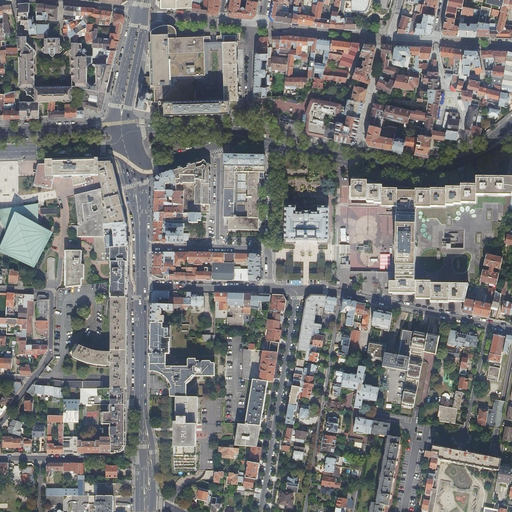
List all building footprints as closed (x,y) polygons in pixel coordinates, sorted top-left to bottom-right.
[(191,12),(192,3),(191,3),(190,0),(160,0),(160,8),(175,7),(175,10),(176,10),(179,10),(186,11),(191,12)] [(192,3),(191,12),(200,12),(208,13),(208,0),(190,0),(191,3),(192,3)] [(208,0),(208,13),(214,14),(217,12),(219,0),(208,0)] [(255,14),(258,1),(253,0),(246,0),(245,8),(244,8),(244,7),(244,6),(243,6),(243,5),(242,5),(241,6),(240,6),(240,7),(239,7),(240,0),(229,0),(227,13),(229,16),(232,16),(250,18),(253,16),(255,14)] [(273,20),(276,4),(282,5),(283,0),(272,0),(270,16),(271,18),(273,20)] [(312,25),(317,0),(311,0),(312,2),(309,2),(309,4),(310,4),(310,5),(311,5),(310,15),(300,14),(300,7),(301,7),(302,2),(302,0),(301,0),(298,0),(298,1),(297,5),(297,6),(296,6),(296,14),(298,14),(296,23),(301,24),(303,24),(308,24),(312,25)] [(330,27),(334,28),(338,9),(333,8),(332,8),(330,19),(323,18),(323,16),(320,15),(320,11),(321,8),(322,0),(317,0),(312,25),(315,25),(318,26),(322,26),(330,27)] [(338,28),(343,29),(344,22),(344,9),(345,1),(342,0),(340,0),(338,6),(338,9),(334,28),(338,28)] [(354,30),(355,26),(355,25),(355,23),(352,23),(350,11),(351,1),(348,1),(348,0),(345,1),(344,9),(344,22),(343,29),(349,29),(353,29),(354,30)] [(350,11),(359,12),(361,12),(362,11),(363,11),(364,10),(365,9),(366,8),(367,7),(367,6),(368,3),(368,0),(348,0),(348,1),(351,1),(350,11)] [(405,32),(413,33),(416,22),(411,20),(413,12),(419,13),(422,3),(419,3),(417,2),(405,0),(403,0),(400,14),(401,14),(396,32),(405,33),(405,32)] [(455,18),(460,19),(460,18),(461,13),(462,7),(462,6),(463,0),(475,0),(482,1),(482,0),(447,0),(444,16),(455,18)] [(511,9),(511,0),(502,0),(502,5),(500,10),(501,11),(499,17),(497,24),(496,30),(495,37),(500,37),(503,37),(505,37),(510,37),(511,31),(511,25),(504,25),(507,11),(508,11),(509,11),(510,11),(510,10),(511,10),(511,9)] [(26,29),(29,28),(29,16),(29,11),(30,11),(29,2),(19,3),(19,8),(16,8),(17,16),(19,16),(19,19),(21,19),(22,23),(25,23),(26,26),(26,29)] [(36,11),(36,20),(39,20),(43,19),(46,19),(48,12),(45,12),(46,4),(46,3),(36,3),(36,11)] [(421,34),(423,34),(428,34),(431,32),(436,6),(424,4),(422,3),(419,13),(413,12),(411,20),(416,22),(413,33),(418,34),(421,34)] [(12,13),(10,4),(2,5),(2,6),(3,6),(3,20),(3,23),(3,32),(5,33),(10,32),(7,13),(12,13)] [(58,6),(46,4),(45,12),(48,12),(52,12),(51,15),(50,15),(50,19),(57,20),(58,6)] [(286,22),(291,22),(292,13),(287,12),(287,11),(285,11),(280,10),(282,6),(282,5),(276,4),(273,20),(278,21),(285,22),(286,22)] [(63,5),(63,14),(73,15),(74,6),(63,5)] [(76,18),(77,17),(79,16),(80,15),(80,7),(74,6),(73,15),(72,18),(73,20),(75,19),(76,18)] [(484,37),(495,37),(496,30),(497,24),(488,23),(486,23),(484,23),(486,17),(487,17),(487,15),(486,15),(486,14),(489,14),(490,8),(481,6),(480,10),(479,14),(477,24),(475,36),(484,37)] [(92,23),(93,23),(93,22),(99,24),(102,10),(98,9),(92,8),(86,7),(86,15),(84,15),(83,19),(84,22),(86,24),(90,24),(89,16),(95,17),(94,22),(93,21),(92,23)] [(480,10),(462,7),(461,13),(472,16),(473,14),(476,15),(476,14),(479,14),(480,10)] [(102,10),(99,24),(101,24),(103,24),(109,24),(111,18),(111,11),(102,10)] [(113,25),(113,29),(114,29),(113,32),(120,33),(123,22),(124,17),(122,16),(121,14),(115,14),(113,25)] [(30,33),(30,37),(37,37),(37,25),(36,23),(33,23),(33,20),(33,16),(29,16),(29,28),(30,33)] [(455,18),(444,16),(441,32),(442,33),(444,35),(449,35),(452,35),(456,35),(459,22),(457,21),(456,25),(453,24),(454,23),(455,18)] [(466,36),(475,36),(477,24),(469,23),(469,26),(466,26),(466,23),(463,23),(464,18),(460,18),(460,19),(459,22),(456,35),(461,35),(466,36)] [(92,31),(93,23),(92,23),(90,24),(86,24),(84,22),(83,19),(82,20),(80,22),(82,25),(86,24),(86,27),(86,31),(92,31)] [(73,27),(75,26),(72,20),(63,25),(63,26),(64,32),(71,29),(73,27)] [(168,113),(180,113),(180,114),(189,114),(189,112),(198,112),(205,112),(213,111),(222,111),(229,111),(229,109),(231,108),(233,108),(234,107),(235,105),(236,103),(237,101),(237,98),(238,98),(236,41),(240,40),(239,32),(226,31),(220,30),(220,34),(211,35),(209,35),(197,35),(184,36),(176,36),(176,31),(175,29),(174,28),(174,27),(172,26),(171,25),(169,24),(167,24),(164,24),(162,24),(160,25),(157,26),(151,31),(150,32),(150,33),(150,41),(148,41),(148,43),(150,89),(154,88),(155,101),(164,101),(165,113),(168,113)] [(37,25),(37,37),(37,38),(45,38),(46,38),(47,38),(46,29),(48,29),(48,25),(37,25)] [(75,34),(83,29),(80,26),(74,30),(75,34)] [(92,37),(92,31),(86,31),(86,27),(83,29),(75,34),(71,37),(70,37),(70,38),(71,41),(77,42),(77,37),(82,35),(85,35),(84,42),(92,42),(92,37)] [(71,37),(75,34),(74,30),(72,31),(71,29),(64,32),(65,39),(70,38),(70,37),(71,37)] [(113,29),(111,29),(110,32),(109,38),(113,38),(113,40),(118,41),(119,37),(120,33),(113,32),(114,29),(113,29)] [(21,32),(16,31),(17,43),(18,49),(21,48),(21,50),(21,51),(21,52),(21,53),(22,54),(22,56),(19,56),(19,86),(25,86),(27,89),(26,90),(30,94),(32,93),(34,95),(34,101),(19,101),(19,102),(19,110),(20,118),(33,117),(34,117),(39,117),(38,101),(49,100),(49,101),(54,100),(57,100),(57,99),(63,99),(64,100),(65,100),(66,99),(67,99),(68,99),(69,99),(70,99),(70,98),(71,98),(71,97),(71,96),(71,95),(71,94),(71,93),(70,92),(72,92),(72,86),(34,86),(33,52),(35,52),(35,51),(35,50),(35,49),(34,49),(26,42),(26,36),(22,36),(21,32)] [(279,47),(281,35),(276,36),(275,36),(272,36),(272,41),(275,45),(276,47),(276,48),(279,48),(279,47)] [(287,43),(288,35),(286,35),(284,35),(281,35),(279,47),(284,47),(284,43),(287,43)] [(308,45),(308,37),(305,37),(303,37),(296,36),(294,36),(288,35),(287,43),(287,45),(287,47),(290,47),(291,44),(295,44),(294,49),(290,49),(289,53),(296,54),(301,56),(302,56),(307,57),(308,45)] [(60,44),(60,40),(58,40),(57,40),(57,37),(48,38),(47,38),(46,38),(46,40),(45,40),(45,44),(41,48),(45,52),(50,52),(50,53),(51,53),(51,54),(52,55),(53,54),(54,54),(55,53),(55,52),(60,52),(64,48),(60,44)] [(98,37),(97,52),(101,52),(101,53),(104,53),(106,53),(107,53),(107,49),(116,50),(117,45),(118,41),(113,40),(113,38),(109,38),(98,37)] [(310,37),(308,37),(308,45),(309,45),(311,45),(310,60),(310,65),(309,65),(308,77),(314,77),(314,72),(314,70),(314,62),(314,60),(316,49),(317,38),(314,38),(310,37)] [(321,39),(317,38),(316,49),(320,50),(330,51),(330,50),(331,40),(321,39)] [(259,52),(267,53),(267,58),(267,60),(266,63),(267,66),(271,66),(271,62),(271,56),(272,47),(268,47),(268,40),(258,39),(256,43),(256,52),(259,52)] [(341,41),(331,40),(330,50),(335,51),(337,51),(337,48),(344,49),(344,52),(348,53),(350,48),(352,42),(341,41)] [(97,63),(96,63),(96,81),(93,85),(87,85),(86,65),(91,62),(91,54),(87,54),(85,53),(85,51),(86,51),(87,50),(87,49),(87,48),(86,47),(84,47),(83,47),(83,48),(83,49),(81,49),(81,42),(77,42),(71,41),(71,47),(70,48),(69,49),(69,51),(71,51),(71,77),(75,81),(75,85),(80,85),(80,87),(105,92),(109,77),(112,64),(97,63)] [(355,42),(352,42),(350,48),(348,53),(344,52),(343,52),(340,60),(338,65),(339,65),(344,66),(344,67),(348,68),(348,66),(351,67),(359,43),(356,42),(355,42)] [(17,43),(5,44),(5,49),(5,55),(18,54),(18,49),(17,43)] [(349,86),(353,86),(354,81),(356,78),(368,82),(376,47),(374,44),(369,43),(364,43),(360,56),(366,57),(365,60),(363,60),(361,65),(363,66),(362,69),(356,67),(349,86)] [(379,77),(375,86),(386,91),(389,93),(390,93),(393,86),(404,88),(413,89),(414,86),(418,86),(418,77),(408,76),(397,74),(399,69),(393,68),(387,66),(389,59),(390,53),(391,44),(386,44),(383,43),(381,43),(381,52),(381,59),(381,60),(381,71),(392,74),(389,83),(382,79),(382,78),(382,77),(381,77),(381,76),(381,77),(380,77),(379,77)] [(408,53),(409,46),(405,45),(402,45),(394,45),(391,62),(392,64),(400,66),(402,66),(406,53),(408,53)] [(409,72),(408,76),(418,77),(420,68),(418,68),(420,46),(415,46),(409,46),(408,53),(406,53),(402,66),(407,66),(407,72),(409,72)] [(420,46),(418,68),(420,68),(424,69),(426,68),(427,68),(427,67),(428,64),(422,63),(423,59),(429,59),(432,47),(428,47),(425,47),(423,46),(420,46)] [(286,73),(289,53),(290,49),(290,47),(287,47),(285,47),(284,47),(279,47),(279,48),(278,57),(271,56),(271,62),(271,66),(271,71),(286,73)] [(447,48),(441,47),(440,56),(443,56),(444,56),(444,64),(448,64),(448,62),(449,63),(449,66),(451,66),(451,68),(454,69),(454,68),(455,49),(449,48),(447,48)] [(460,49),(455,49),(454,68),(454,69),(453,74),(459,75),(459,73),(462,74),(463,64),(462,64),(462,65),(457,65),(458,58),(464,58),(464,48),(460,49)] [(466,49),(464,48),(464,58),(463,64),(462,74),(465,74),(465,75),(469,75),(469,59),(470,59),(472,59),(473,62),(476,75),(481,76),(481,72),(477,49),(474,49),(472,49),(469,49),(466,49)] [(106,57),(97,56),(97,63),(112,64),(114,57),(116,50),(107,49),(107,53),(106,53),(106,57)] [(330,51),(320,50),(320,52),(324,53),(323,64),(314,62),(314,70),(314,72),(319,72),(319,77),(323,77),(323,74),(323,73),(326,64),(326,63),(327,61),(328,59),(328,58),(330,51)] [(330,50),(330,51),(328,58),(340,60),(343,52),(337,51),(337,53),(334,53),(335,51),(330,50)] [(485,50),(481,50),(485,73),(488,73),(490,73),(490,75),(495,75),(503,76),(504,66),(496,65),(497,63),(498,63),(498,62),(501,62),(501,61),(505,61),(507,51),(500,50),(496,50),(492,50),(488,50),(485,50)] [(511,52),(507,51),(505,61),(504,66),(503,76),(501,85),(501,88),(509,90),(509,92),(511,93),(511,52)] [(266,75),(266,70),(265,68),(267,69),(267,66),(266,63),(262,63),(262,60),(267,60),(267,58),(267,53),(259,52),(256,52),(254,91),(262,90),(262,96),(267,95),(267,90),(268,90),(268,86),(267,86),(267,85),(261,85),(262,76),(264,76),(266,75)] [(307,58),(307,57),(302,56),(301,56),(296,54),(289,53),(286,73),(284,88),(295,88),(295,85),(296,85),(296,86),(303,86),(304,81),(307,81),(307,77),(292,77),(294,57),(300,59),(305,60),(306,59),(307,58)] [(328,63),(326,63),(326,64),(323,73),(323,74),(323,77),(323,78),(345,82),(349,72),(346,70),(339,69),(330,68),(329,65),(327,65),(328,63)] [(445,137),(446,132),(432,129),(433,118),(437,119),(438,107),(439,103),(441,89),(437,88),(438,78),(438,77),(438,72),(435,71),(435,72),(430,71),(429,71),(428,71),(427,74),(422,74),(420,87),(420,95),(417,94),(417,100),(423,101),(423,99),(428,100),(427,102),(427,105),(426,112),(422,112),(422,110),(416,109),(416,111),(411,110),(386,104),(386,105),(374,103),(374,104),(369,123),(381,126),(383,117),(408,122),(409,117),(425,120),(424,129),(430,130),(430,133),(432,133),(431,138),(436,138),(434,146),(438,147),(439,147),(442,148),(444,140),(445,137)] [(459,75),(453,74),(452,79),(452,85),(454,88),(462,90),(465,75),(465,74),(462,74),(459,73),(459,75)] [(489,83),(495,84),(501,85),(503,76),(495,75),(494,79),(490,79),(490,82),(489,83)] [(319,77),(314,77),(313,86),(322,87),(323,78),(323,77),(319,77)] [(462,90),(462,99),(465,109),(465,110),(465,111),(468,112),(471,98),(471,92),(477,94),(479,86),(480,81),(469,79),(466,91),(462,90)] [(494,89),(488,88),(487,96),(491,97),(490,102),(495,104),(497,98),(499,99),(500,91),(501,88),(501,85),(495,84),(494,89)] [(355,86),(351,99),(364,101),(367,88),(355,85),(355,86)] [(483,87),(479,86),(477,94),(481,95),(483,95),(482,101),(485,101),(487,96),(488,88),(483,87)] [(103,101),(105,92),(80,87),(80,90),(80,105),(87,106),(97,110),(101,110),(103,101)] [(138,108),(142,108),(145,109),(147,99),(151,101),(151,94),(152,93),(152,92),(150,92),(150,93),(149,93),(149,92),(148,92),(148,90),(147,90),(146,89),(145,88),(144,88),(143,88),(142,89),(141,89),(138,108)] [(14,90),(4,91),(4,93),(4,102),(15,101),(14,90)] [(499,99),(507,101),(509,93),(500,91),(499,99)] [(351,99),(348,98),(347,107),(340,105),(341,104),(326,100),(315,98),(313,98),(312,98),(310,99),(310,100),(305,113),(307,114),(307,117),(307,119),(306,129),(306,131),(307,132),(307,133),(309,133),(314,134),(324,136),(325,120),(325,113),(327,113),(339,116),(339,115),(339,112),(348,114),(348,115),(360,118),(364,102),(364,101),(351,99)] [(471,98),(468,112),(468,113),(467,120),(466,123),(465,132),(469,134),(471,125),(472,119),(475,120),(475,118),(476,118),(479,100),(476,99),(471,98)] [(54,105),(54,100),(49,101),(49,117),(65,116),(65,111),(54,110),(54,107),(56,107),(56,105),(54,105)] [(485,101),(482,101),(480,100),(476,120),(483,121),(486,107),(487,102),(485,101)] [(495,104),(490,102),(487,102),(486,107),(489,107),(488,114),(498,116),(500,109),(494,108),(495,104)] [(15,105),(15,103),(9,103),(8,104),(4,104),(4,118),(20,118),(19,110),(15,110),(15,107),(13,107),(12,108),(11,108),(11,110),(8,110),(8,105),(15,105)] [(65,107),(65,111),(65,116),(76,116),(77,107),(76,106),(70,107),(70,103),(65,104),(65,107)] [(448,118),(447,129),(453,130),(458,130),(460,119),(459,119),(458,112),(450,111),(448,118)] [(325,120),(324,136),(338,139),(352,142),(355,140),(360,118),(348,115),(348,114),(339,112),(339,115),(343,116),(343,115),(348,116),(347,118),(345,118),(344,120),(347,121),(346,124),(343,123),(343,122),(337,121),(337,124),(325,120)] [(281,124),(295,127),(297,118),(270,113),(268,122),(281,124)] [(471,125),(469,134),(479,136),(482,123),(480,122),(479,126),(474,125),(471,125)] [(381,126),(369,123),(365,140),(368,145),(377,146),(392,149),(394,138),(393,138),(387,137),(379,136),(381,126)] [(417,137),(417,138),(414,153),(421,154),(428,155),(431,138),(432,133),(430,133),(430,130),(424,129),(421,128),(421,131),(428,132),(427,135),(420,134),(417,134),(417,137)] [(446,132),(445,137),(456,139),(458,130),(453,130),(447,129),(446,132)] [(405,140),(404,144),(409,145),(411,145),(410,152),(414,153),(417,138),(405,136),(405,140)] [(394,138),(392,149),(397,150),(403,151),(403,148),(404,144),(405,140),(394,138)] [(224,155),(224,188),(234,188),(235,171),(263,172),(264,172),(264,155),(258,155),(249,155),(244,155),(238,155),(228,155),(224,155)] [(45,160),(45,163),(46,177),(54,176),(71,176),(85,175),(99,175),(98,162),(98,158),(45,160)] [(207,212),(210,212),(210,179),(210,164),(204,159),(189,164),(173,169),(175,182),(176,184),(197,184),(198,202),(202,202),(202,212),(207,212)] [(101,183),(102,188),(111,223),(126,221),(115,179),(112,164),(110,163),(109,161),(98,162),(99,175),(101,183)] [(53,181),(54,176),(46,177),(45,163),(38,164),(38,165),(37,165),(36,169),(37,169),(37,170),(35,170),(33,169),(33,170),(33,172),(35,172),(35,173),(36,173),(35,177),(33,185),(46,188),(51,189),(53,181)] [(165,190),(165,184),(167,183),(167,185),(171,184),(171,182),(175,182),(173,169),(166,172),(158,174),(156,177),(155,179),(154,187),(154,190),(165,191),(165,190)] [(234,188),(224,188),(224,194),(223,197),(224,197),(223,217),(228,217),(228,229),(258,229),(259,178),(264,177),(264,178),(264,177),(263,172),(235,171),(234,188)] [(85,175),(71,176),(72,180),(74,185),(86,182),(85,178),(85,175)] [(389,278),(389,293),(392,293),(415,293),(415,298),(430,299),(430,301),(461,301),(464,302),(465,299),(468,284),(431,284),(431,281),(413,281),(414,219),(414,207),(430,207),(430,206),(445,206),(445,204),(452,204),(452,203),(460,203),(460,202),(475,202),(475,194),(506,194),(511,194),(511,192),(511,175),(475,175),(475,183),(460,183),(460,186),(445,186),(445,188),(430,188),(430,189),(415,189),(415,191),(396,191),(396,189),(395,189),(381,189),(381,186),(366,186),(366,181),(351,181),(351,199),(352,199),(366,199),(366,202),(373,202),(373,203),(381,203),(381,206),(395,206),(397,206),(396,278),(395,278),(389,278)] [(179,204),(183,205),(183,190),(176,190),(176,184),(172,185),(171,186),(171,189),(165,190),(165,191),(154,190),(154,191),(154,195),(163,195),(163,194),(166,194),(173,194),(173,203),(179,204)] [(104,223),(111,223),(102,188),(75,195),(78,223),(78,226),(78,228),(78,236),(89,236),(91,236),(93,236),(104,236),(104,228),(104,223)] [(154,212),(182,212),(183,212),(183,205),(179,204),(179,208),(164,207),(164,205),(163,205),(163,202),(167,202),(167,198),(166,198),(154,198),(154,202),(154,212)] [(285,232),(285,239),(307,239),(328,239),(328,233),(328,213),(328,206),(318,206),(318,213),(311,213),(311,211),(302,211),(302,213),(295,212),(295,206),(285,206),(285,212),(285,232)] [(21,208),(0,209),(0,218),(4,224),(10,232),(1,249),(0,248),(0,249),(34,266),(51,232),(50,232),(50,233),(37,226),(37,220),(42,224),(43,214),(46,214),(57,213),(56,207),(45,207),(39,208),(24,208),(21,208)] [(182,212),(154,212),(152,212),(152,214),(152,217),(154,217),(154,220),(163,221),(163,217),(170,217),(171,218),(174,218),(174,217),(179,217),(179,216),(183,215),(182,212)] [(189,212),(189,220),(189,222),(197,222),(197,220),(201,220),(201,212),(189,212)] [(104,236),(106,247),(127,246),(128,246),(127,236),(126,221),(111,223),(104,223),(104,228),(113,227),(114,238),(109,239),(108,235),(104,236)] [(166,233),(166,232),(165,232),(165,230),(167,230),(167,227),(153,227),(153,234),(153,242),(166,242),(166,235),(162,235),(162,233),(166,233)] [(167,232),(166,232),(166,233),(166,235),(166,242),(183,242),(183,227),(175,227),(175,228),(177,228),(177,230),(175,232),(170,232),(170,231),(168,231),(167,231),(167,232)] [(349,235),(345,235),(345,228),(340,228),(340,241),(349,241),(349,235)] [(445,230),(444,236),(442,241),(442,244),(443,244),(443,246),(445,246),(445,247),(445,248),(463,248),(463,230),(445,230)] [(110,279),(109,298),(111,298),(126,298),(127,286),(127,279),(127,278),(127,272),(127,246),(106,247),(104,236),(93,236),(93,242),(95,259),(95,260),(96,260),(97,261),(98,261),(110,260),(110,261),(110,265),(110,277),(110,279)] [(364,246),(357,246),(357,251),(373,251),(373,242),(368,242),(368,245),(364,245),(364,246)] [(65,287),(81,286),(81,279),(84,279),(84,264),(81,264),(81,256),(82,250),(66,250),(65,287)] [(170,267),(174,267),(174,265),(174,257),(172,257),(172,262),(163,262),(164,256),(174,256),(174,252),(153,252),(152,253),(152,254),(152,267),(167,267),(170,267)] [(174,265),(180,266),(180,261),(183,261),(183,264),(188,264),(188,262),(187,262),(188,252),(174,252),(174,256),(174,257),(174,265)] [(188,265),(188,267),(193,267),(193,265),(202,265),(202,262),(204,262),(204,263),(207,263),(207,262),(210,262),(210,268),(211,268),(212,262),(212,253),(188,252),(187,262),(188,262),(188,264),(188,265)] [(234,253),(212,253),(212,262),(212,278),(223,278),(233,278),(234,269),(234,262),(234,253)] [(245,259),(249,259),(249,253),(234,253),(234,262),(245,262),(245,259)] [(249,253),(249,259),(249,269),(248,281),(258,281),(261,278),(261,258),(261,256),(258,253),(249,253)] [(500,269),(502,258),(486,255),(483,265),(490,267),(489,272),(482,270),(479,281),(496,285),(497,281),(499,274),(492,272),(493,268),(500,269)] [(169,279),(169,275),(162,275),(162,271),(167,271),(167,267),(152,267),(152,275),(155,277),(159,278),(169,279)] [(180,273),(180,269),(175,269),(175,274),(170,274),(169,274),(169,275),(169,279),(196,279),(196,267),(193,267),(188,267),(187,267),(182,267),(182,270),(193,271),(192,273),(180,273)] [(210,268),(196,267),(196,279),(202,280),(209,280),(211,280),(211,268),(210,268)] [(18,274),(19,271),(13,271),(13,270),(10,269),(10,282),(18,282),(18,280),(18,274)] [(233,278),(233,280),(248,281),(249,269),(234,269),(233,278)] [(166,304),(168,304),(168,297),(168,291),(154,291),(151,293),(151,304),(157,304),(157,299),(162,299),(162,300),(163,299),(163,298),(166,299),(166,304)] [(176,305),(176,298),(176,291),(172,291),(172,298),(168,297),(168,304),(173,304),(176,305)] [(493,308),(497,309),(500,293),(499,293),(494,292),(494,295),(493,297),(491,305),(491,306),(494,306),(493,308)] [(33,300),(33,295),(7,293),(7,300),(6,313),(6,314),(5,318),(7,318),(17,319),(27,319),(27,316),(27,300),(33,300)] [(227,293),(215,293),(214,318),(226,318),(227,317),(227,311),(227,293)] [(232,317),(227,317),(226,318),(226,324),(243,325),(243,313),(243,294),(227,293),(227,311),(232,312),(232,317)] [(196,294),(191,294),(191,305),(191,307),(203,307),(203,296),(196,296),(196,294)] [(251,294),(250,308),(257,309),(259,294),(251,294)] [(268,301),(269,294),(259,294),(257,309),(257,311),(256,318),(266,319),(267,310),(261,311),(261,309),(261,302),(268,301)] [(44,295),(39,295),(38,295),(37,297),(37,306),(48,305),(48,300),(44,295)] [(272,318),(272,320),(279,321),(280,312),(281,310),(284,311),(286,300),(283,295),(272,295),(270,308),(273,309),(272,318)] [(306,300),(298,350),(306,351),(307,351),(309,344),(311,334),(313,327),(319,328),(321,329),(322,325),(314,324),(315,314),(321,315),(322,307),(325,308),(325,304),(327,296),(311,295),(306,300)] [(337,297),(327,296),(325,304),(325,308),(324,311),(334,312),(334,311),(335,306),(337,297)] [(126,302),(126,298),(111,298),(111,352),(107,352),(102,351),(97,351),(94,350),(90,349),(84,347),(80,345),(76,343),(69,354),(77,358),(85,362),(87,362),(94,364),(98,364),(107,365),(111,365),(111,376),(111,388),(126,388),(126,302)] [(354,312),(356,301),(343,298),(341,312),(346,313),(347,311),(348,311),(346,325),(352,326),(353,321),(354,312)] [(464,302),(462,312),(467,313),(472,314),(475,301),(465,299),(464,302)] [(501,312),(511,314),(511,302),(510,302),(510,301),(505,300),(505,301),(503,301),(501,312)] [(364,308),(365,303),(356,301),(354,312),(363,313),(364,308)] [(475,314),(489,317),(491,306),(491,305),(490,305),(485,304),(484,303),(483,307),(482,307),(482,303),(475,301),(472,314),(475,314)] [(162,323),(168,323),(169,321),(164,321),(164,313),(161,313),(161,308),(163,308),(163,310),(173,311),(173,307),(173,304),(168,304),(166,304),(157,304),(151,304),(151,308),(151,314),(150,323),(162,323)] [(36,327),(37,328),(40,329),(48,329),(48,305),(37,306),(36,327)] [(347,352),(355,353),(359,331),(355,330),(355,327),(366,329),(369,309),(364,308),(363,313),(361,323),(353,321),(352,326),(351,333),(348,346),(347,352)] [(27,319),(17,319),(16,324),(22,324),(22,329),(22,330),(22,334),(21,337),(26,337),(26,334),(26,332),(26,331),(26,330),(27,323),(27,319)] [(266,345),(265,351),(277,352),(281,330),(278,330),(280,321),(279,321),(272,320),(267,319),(266,328),(267,328),(265,344),(266,345)] [(162,328),(162,323),(150,323),(150,342),(149,363),(165,363),(165,359),(165,357),(169,357),(169,342),(168,342),(168,328),(162,328)] [(309,344),(307,351),(316,353),(317,346),(321,347),(323,336),(318,335),(319,328),(313,327),(311,334),(315,335),(314,340),(313,345),(309,344)] [(383,364),(408,369),(409,361),(411,353),(410,353),(413,338),(414,332),(403,329),(399,355),(385,352),(383,364)] [(465,340),(467,334),(457,332),(457,330),(450,329),(447,342),(454,344),(454,343),(462,344),(461,346),(464,347),(465,343),(465,340)] [(341,344),(348,346),(351,333),(343,332),(341,344)] [(427,334),(414,332),(413,338),(411,348),(424,351),(427,334)] [(472,333),(467,332),(467,334),(465,340),(467,341),(467,342),(470,342),(469,344),(475,346),(476,342),(476,341),(477,334),(472,333)] [(434,354),(435,354),(439,337),(427,334),(424,351),(434,353),(434,354)] [(490,353),(488,359),(499,361),(505,336),(494,334),(489,353),(490,353)] [(511,344),(511,338),(511,335),(506,334),(503,351),(507,352),(509,344),(511,344)] [(340,358),(346,359),(347,352),(348,346),(341,344),(340,344),(340,348),(342,349),(342,350),(340,350),(339,355),(340,355),(340,358)] [(47,345),(38,345),(31,345),(31,354),(36,354),(44,354),(47,350),(47,345)] [(446,356),(458,357),(459,346),(455,346),(455,349),(446,348),(446,356)] [(246,378),(248,379),(249,368),(248,368),(250,349),(247,349),(242,349),(242,378),(246,378)] [(259,380),(267,381),(272,382),(277,352),(265,351),(263,351),(260,370),(261,371),(259,380)] [(307,351),(306,351),(305,360),(317,362),(318,353),(316,353),(307,351)] [(5,355),(4,368),(12,368),(12,359),(12,356),(12,355),(11,354),(9,354),(5,353),(5,355)] [(36,354),(31,354),(37,365),(40,360),(36,356),(36,354)] [(186,359),(165,359),(165,363),(149,363),(149,371),(153,371),(155,371),(157,371),(159,372),(161,373),(163,374),(165,376),(166,377),(168,379),(169,381),(170,383),(171,386),(172,387),(170,388),(170,389),(170,391),(170,393),(170,396),(173,396),(175,396),(177,396),(187,397),(187,384),(195,376),(215,376),(215,363),(211,363),(211,362),(210,361),(203,361),(201,362),(199,362),(199,361),(196,361),(196,359),(188,359),(186,360),(186,359)] [(422,363),(409,361),(408,369),(406,377),(419,379),(422,363)] [(414,406),(421,401),(429,365),(427,362),(422,361),(422,363),(419,379),(417,391),(414,406)] [(318,364),(309,363),(308,369),(304,368),(304,369),(302,375),(305,375),(307,376),(307,374),(313,375),(313,372),(317,373),(318,370),(317,370),(318,364)] [(487,379),(497,381),(500,365),(494,364),(493,367),(489,366),(487,379)] [(28,375),(31,373),(29,365),(26,365),(26,368),(21,367),(21,365),(16,365),(15,374),(28,375)] [(369,399),(376,401),(378,387),(371,386),(371,385),(365,384),(364,385),(362,385),(362,381),(364,381),(365,374),(364,374),(365,367),(364,367),(364,366),(358,366),(356,374),(350,373),(350,374),(343,373),(342,383),(341,387),(348,388),(347,389),(354,390),(354,389),(357,389),(357,392),(355,392),(354,399),(355,399),(354,407),(361,408),(362,399),(369,400),(369,399)] [(342,383),(343,373),(343,372),(339,371),(335,370),(334,371),(334,374),(334,375),(335,376),(334,376),(333,377),(332,381),(338,382),(342,383)] [(294,373),(292,385),(300,387),(302,375),(294,373)] [(305,388),(311,389),(312,386),(313,382),(312,382),(313,377),(307,376),(305,375),(304,385),(305,385),(305,388)] [(461,377),(459,387),(463,388),(466,389),(468,379),(461,377)] [(80,388),(102,388),(102,381),(64,381),(53,379),(52,386),(54,387),(58,387),(63,388),(80,388)] [(252,379),(245,424),(260,425),(261,416),(265,391),(267,381),(259,380),(252,379)] [(20,382),(4,381),(4,384),(15,385),(10,395),(4,392),(0,400),(0,403),(7,407),(21,386),(20,382)] [(339,395),(341,387),(342,383),(338,382),(337,384),(334,384),(333,388),(335,388),(334,394),(339,395)] [(35,393),(45,394),(45,386),(41,385),(35,385),(32,384),(27,391),(33,396),(35,393)] [(292,385),(288,404),(297,405),(297,403),(297,402),(296,401),(298,392),(299,392),(299,391),(300,387),(292,385)] [(52,395),(63,398),(63,395),(63,388),(58,387),(54,387),(52,386),(45,386),(45,394),(52,395)] [(310,398),(311,389),(305,388),(300,387),(299,391),(302,391),(302,396),(310,398)] [(80,399),(80,404),(88,404),(88,397),(90,395),(101,395),(101,399),(110,399),(110,404),(126,404),(126,388),(111,388),(102,388),(80,388),(80,399)] [(417,391),(404,388),(401,406),(414,408),(414,406),(417,391)] [(463,392),(456,391),(454,399),(453,407),(457,408),(460,408),(463,392)] [(175,396),(175,422),(196,423),(198,423),(198,397),(187,397),(177,396),(175,396)] [(453,407),(454,399),(452,398),(452,400),(450,399),(449,401),(447,401),(447,397),(446,397),(446,396),(442,396),(441,402),(440,405),(442,405),(453,407)] [(80,399),(63,399),(63,415),(63,416),(63,422),(78,422),(78,416),(78,404),(80,404),(80,399)] [(489,409),(486,427),(501,429),(506,402),(495,400),(493,410),(489,409)] [(307,419),(309,405),(297,403),(297,405),(296,410),(295,412),(299,413),(299,418),(307,419)] [(118,452),(121,452),(122,451),(123,450),(124,449),(124,448),(124,447),(124,445),(126,445),(126,442),(126,404),(110,404),(110,412),(101,412),(101,423),(110,423),(110,429),(106,429),(107,436),(110,436),(110,437),(100,437),(100,440),(100,453),(115,453),(115,452),(118,452)] [(288,404),(285,423),(293,424),(294,420),(292,420),(294,410),(296,410),(297,405),(288,404)] [(457,408),(453,407),(442,405),(439,419),(454,422),(457,408)] [(484,420),(483,425),(485,425),(488,410),(480,408),(478,419),(484,420)] [(63,416),(63,415),(48,415),(47,453),(63,453),(63,448),(63,442),(63,437),(63,422),(63,416)] [(333,417),(332,417),(328,417),(326,430),(338,432),(339,429),(337,429),(339,418),(337,418),(337,417),(336,417),(335,417),(334,416),(333,416),(333,417)] [(371,432),(373,420),(366,419),(366,418),(359,417),(359,418),(356,417),(353,431),(356,431),(356,432),(363,433),(363,432),(370,433),(371,432)] [(9,432),(10,433),(13,434),(21,436),(22,432),(19,432),(19,429),(20,429),(22,428),(23,424),(22,422),(13,419),(12,421),(11,422),(10,426),(9,425),(8,429),(9,430),(9,432)] [(380,421),(373,420),(371,432),(388,435),(376,502),(371,501),(369,511),(383,511),(384,511),(384,510),(383,510),(384,504),(388,504),(390,498),(391,498),(391,495),(392,495),(392,494),(390,494),(393,481),(394,481),(394,478),(395,478),(395,477),(393,477),(396,464),(397,464),(397,462),(398,461),(396,460),(399,448),(400,448),(400,445),(401,444),(399,444),(401,437),(388,435),(390,423),(384,422),(384,420),(381,420),(380,419),(380,421)] [(196,440),(196,423),(175,422),(174,422),(174,428),(174,431),(174,437),(174,440),(173,469),(176,469),(194,469),(196,469),(196,440)] [(234,445),(240,445),(251,446),(257,446),(260,425),(245,424),(244,424),(237,423),(234,445)] [(503,439),(507,440),(508,437),(511,435),(511,434),(511,423),(510,423),(509,427),(505,426),(503,439)] [(45,437),(45,426),(32,425),(32,437),(45,437)] [(295,438),(304,439),(305,439),(307,432),(296,430),(295,438)] [(3,447),(13,447),(13,439),(13,434),(10,433),(12,437),(3,437),(3,447)] [(324,442),(335,444),(336,437),(325,435),(325,438),(324,442)] [(23,445),(32,446),(32,441),(32,439),(31,439),(31,440),(29,440),(29,441),(26,441),(26,440),(27,438),(23,437),(23,445)] [(63,448),(63,453),(73,453),(78,453),(78,449),(78,447),(78,440),(78,437),(73,437),(73,439),(71,439),(71,437),(63,437),(63,442),(63,448)] [(100,453),(100,440),(95,440),(95,442),(83,441),(83,440),(78,440),(78,447),(78,449),(78,453),(100,453)] [(295,441),(293,457),(293,458),(303,460),(304,452),(303,451),(304,447),(301,446),(302,442),(295,441)] [(329,454),(333,454),(335,444),(324,442),(321,442),(321,447),(323,447),(323,450),(326,450),(325,453),(327,453),(329,454)] [(228,446),(227,458),(233,458),(234,453),(238,453),(238,448),(233,448),(233,444),(229,444),(228,446)] [(437,458),(499,470),(500,464),(501,458),(432,444),(431,451),(439,452),(437,458)] [(222,457),(227,458),(228,446),(226,446),(226,447),(219,446),(218,451),(222,451),(222,457)] [(257,446),(251,446),(249,457),(259,459),(261,447),(258,446),(257,446)] [(350,457),(357,458),(359,448),(352,447),(350,457)] [(439,452),(431,451),(425,450),(424,456),(430,457),(431,456),(432,456),(430,466),(436,467),(437,458),(439,452)] [(325,464),(335,465),(336,462),(338,462),(339,455),(333,454),(329,454),(329,457),(326,456),(325,464)] [(259,463),(248,461),(247,464),(248,464),(247,466),(247,467),(246,474),(245,476),(245,477),(253,478),(256,479),(259,463)] [(8,463),(0,462),(0,474),(8,474),(8,468),(12,468),(12,463),(8,463)] [(63,463),(49,463),(46,465),(46,478),(50,477),(51,477),(51,471),(54,471),(54,470),(63,470),(63,463)] [(78,463),(63,463),(63,470),(63,471),(63,472),(71,473),(71,471),(73,471),(73,473),(76,473),(76,476),(78,476),(78,463)] [(334,469),(335,465),(325,464),(324,471),(334,473),(333,475),(338,476),(339,470),(334,469)] [(499,470),(497,480),(511,483),(511,475),(511,474),(511,467),(511,466),(500,464),(499,470)] [(106,477),(117,477),(117,465),(106,465),(106,477)] [(439,468),(436,467),(434,473),(430,494),(430,498),(429,500),(426,511),(430,511),(435,490),(439,468)] [(222,477),(223,469),(219,468),(218,472),(214,471),(213,482),(219,482),(220,477),(222,477)] [(238,476),(238,471),(234,471),(234,472),(229,472),(229,476),(227,476),(226,484),(232,485),(232,484),(237,484),(238,476)] [(434,473),(429,472),(425,493),(430,494),(434,473)] [(288,476),(286,490),(297,492),(299,481),(296,481),(297,477),(293,476),(293,477),(288,476)] [(322,487),(321,493),(332,495),(333,489),(329,488),(330,485),(333,486),(335,478),(323,476),(322,484),(326,485),(325,487),(322,487)] [(253,478),(245,477),(243,486),(237,485),(236,490),(243,490),(244,486),(246,487),(247,485),(252,486),(253,478)] [(96,483),(96,495),(113,495),(115,495),(121,495),(121,483),(96,483)] [(29,484),(26,484),(26,490),(28,495),(34,495),(34,485),(29,484)] [(208,495),(208,492),(205,491),(203,491),(204,488),(193,486),(192,490),(198,492),(197,497),(210,500),(211,496),(208,495)] [(291,507),(293,497),(291,497),(292,492),(280,490),(280,491),(279,492),(279,494),(280,495),(278,503),(287,504),(287,506),(291,507)] [(115,511),(115,508),(115,495),(113,495),(96,495),(89,495),(88,511),(115,511)] [(220,497),(212,496),(211,503),(209,511),(215,511),(216,508),(219,509),(220,503),(220,497)] [(345,507),(351,508),(353,500),(351,498),(347,497),(347,499),(343,498),(338,497),(336,506),(345,507)] [(423,499),(420,511),(426,511),(429,500),(423,499)]
